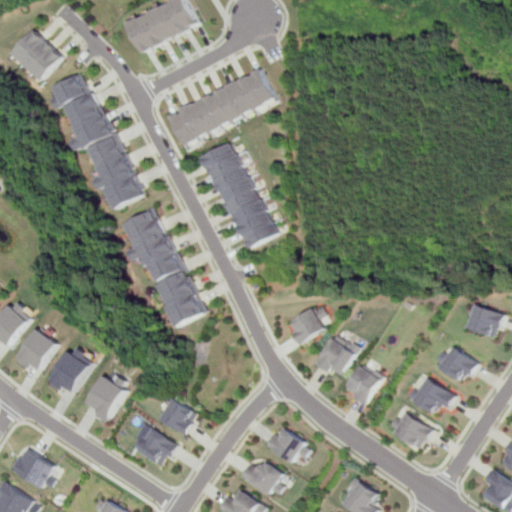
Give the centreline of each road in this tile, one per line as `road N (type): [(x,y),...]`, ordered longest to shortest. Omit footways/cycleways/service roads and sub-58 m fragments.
road 1 (residential): [(458,511),(317,411),(287,379),(123,67),(66,13)]
road 2 (residential): [(181,510),(17,400)]
road 3 (residential): [(287,379),(250,414),(179,511)]
road 4 (residential): [(426,511),(511,384)]
road 5 (residential): [(138,95),(238,41),(256,17)]
